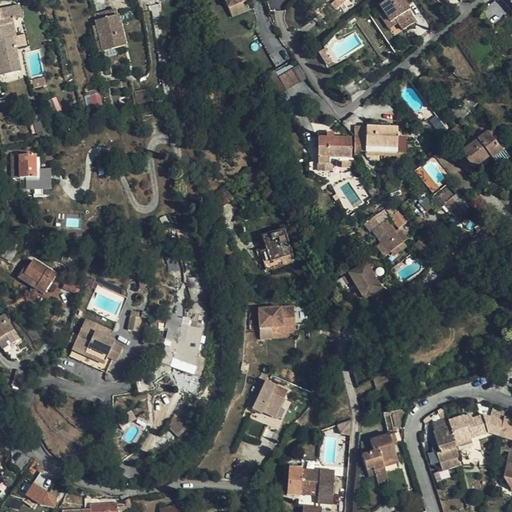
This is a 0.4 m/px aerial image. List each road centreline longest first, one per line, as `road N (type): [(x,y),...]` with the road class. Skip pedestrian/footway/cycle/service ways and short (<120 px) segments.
road 1 (residential): [(151,0),(184,210),(213,298),(224,378),(203,438),(170,461),(116,469),(109,488)]
road 2 (residential): [(348,511),(354,406),(339,352),(345,331),(488,231)]
road 3 (residential): [(480,0),(338,111),(280,20)]
road 4 (residential): [(511,402),(459,390),(418,411),(409,431),(432,511)]
road 5 (unknown): [(0,359),(79,393),(120,397),(143,373),(133,338)]
road 6 (residential): [(263,511),(256,495),(240,486),(109,488)]
road 7 (residential): [(109,488),(47,462),(0,397)]
